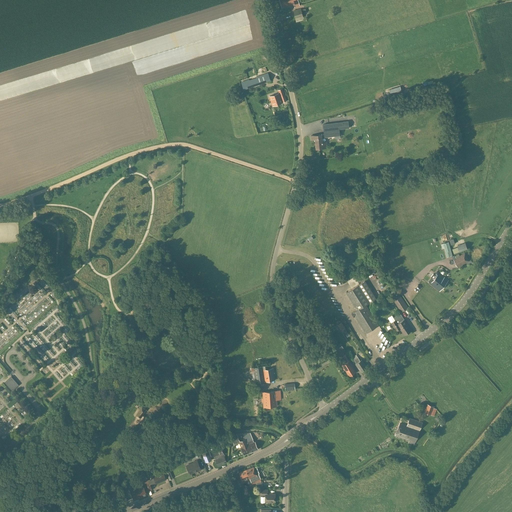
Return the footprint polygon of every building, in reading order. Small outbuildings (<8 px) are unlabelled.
[(297,0),(279,0),(282,8),(294,4),(295,8),(299,7),(297,0)] [(296,22),(304,20),(301,9),(293,11),(296,22)] [(241,82),(244,89),(271,80),(268,72),(256,77),(257,77),(250,80),(249,79),(241,82)] [(400,86),(389,89),(391,95),(402,92),(400,86)] [(286,101),(282,88),(278,90),(279,90),(280,92),(269,96),(273,106),(283,103),(282,102),(286,101)] [(323,125),(324,134),(310,136),(311,139),(315,139),(316,148),(326,147),(326,141),(322,142),(321,138),(335,136),(335,137),(340,137),(339,129),(349,128),(348,122),(323,125)] [(452,255),(448,242),(441,244),(442,248),(444,247),(447,257),(452,255)] [(467,249),(465,243),(457,246),(459,252),(467,249)] [(458,267),(469,261),(465,253),(459,256),(460,256),(453,260),(458,267)] [(448,280),(437,272),(434,275),(436,276),(433,279),(432,278),(428,282),(439,291),(448,280)] [(365,305),(370,302),(376,298),(365,281),(359,285),(346,293),(357,310),(352,312),(366,333),(378,325),(365,305)] [(401,312),(408,308),(400,295),(393,299),(401,312)] [(411,331),(400,313),(393,318),(395,320),(391,323),(396,331),(400,328),(404,335),(411,331)] [(343,348),(343,347),(340,344),(334,348),(336,352),(340,349),(341,350),(343,348)] [(352,357),(356,363),(355,364),(361,372),(367,367),(362,359),(360,361),(356,355),(352,357)] [(339,360),(342,365),(349,376),(356,372),(349,361),(346,356),(339,360)] [(256,383),(275,380),(273,368),(265,369),(265,366),(254,368),(256,383)] [(11,376),(5,382),(12,390),(19,385),(11,376)] [(264,407),(277,406),(276,400),(281,399),(280,391),(263,392),(264,407)] [(431,415),(434,407),(427,404),(423,412),(431,415)] [(141,418),(147,409),(140,405),(138,409),(139,410),(136,415),(141,418)] [(410,418),(407,425),(400,423),(395,435),(409,440),(408,443),(414,445),(422,422),(410,418)] [(248,444),(251,452),(253,452),(252,451),(258,449),(255,442),(254,442),(250,432),(244,435),(245,439),(248,444)] [(248,444),(245,439),(240,441),(237,435),(231,437),(234,444),(240,442),(242,447),(241,447),(244,455),(249,453),(250,453),(251,452),(248,444)] [(218,465),(226,462),(224,456),(224,455),(222,450),(219,451),(218,448),(215,450),(216,452),(213,453),(216,459),(215,459),(218,465)] [(207,450),(201,452),(205,462),(211,460),(207,450)] [(190,474),(200,469),(197,460),(193,461),(194,462),(186,465),(190,474)] [(246,469),(249,478),(253,487),(262,487),(260,479),(258,473),(259,473),(256,467),(253,468),(253,466),(246,469)] [(249,478),(246,469),(239,472),(243,482),(248,481),(247,479),(249,478)] [(148,480),(150,485),(166,479),(163,473),(153,477),(154,478),(148,480)] [(146,492),(152,489),(150,485),(148,480),(142,483),(142,484),(129,489),(134,500),(147,494),(146,492)] [(265,502),(275,502),(275,494),(268,494),(268,490),(261,490),(261,495),(265,495),(265,502)]
